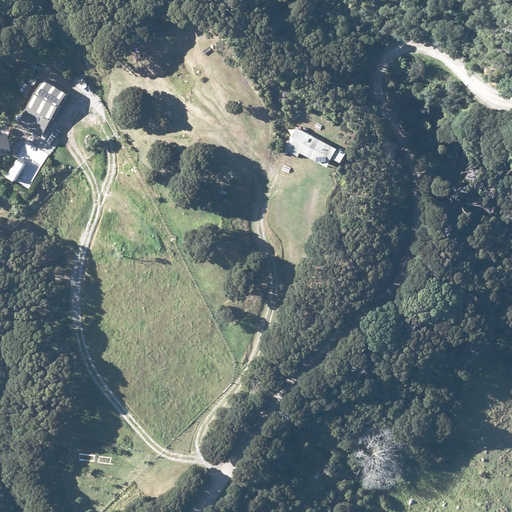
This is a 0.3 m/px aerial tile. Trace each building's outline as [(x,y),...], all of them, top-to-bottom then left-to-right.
[(32,89),(20,82),(16,89),(28,96),(32,89)] [(67,97),(43,83),(17,125),(41,139),(67,97)] [(333,151),(299,128),(285,153),(325,169),(333,151)] [(0,137),(0,155),(12,153),(8,136),(0,137)] [(30,143),(9,178),(29,190),(50,155),(30,143)]
